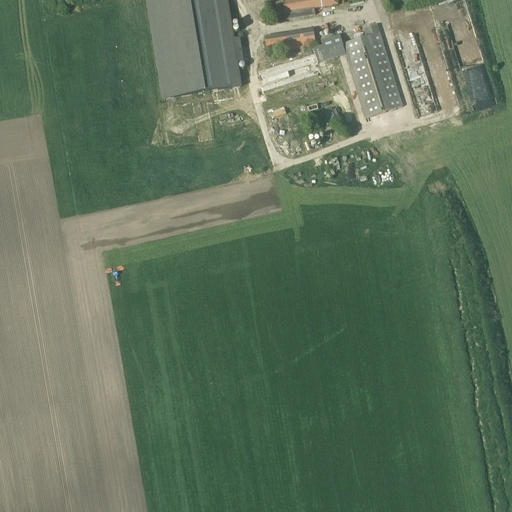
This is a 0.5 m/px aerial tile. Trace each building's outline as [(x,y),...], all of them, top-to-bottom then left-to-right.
[(147,0),(164,101),(240,88),(236,64),(243,62),(239,39),(232,40),(225,0),(147,0)] [(292,0),(276,3),(278,14),(285,13),(286,20),(315,16),(314,9),(337,5),(336,0),(292,0)] [(342,45),(340,36),(321,42),(323,46),(313,50),(314,54),(258,72),(265,95),(322,78),(318,63),(345,55),(365,119),(403,108),(379,33),(377,25),(363,29),(366,38),(351,42),(342,45)] [(314,35),(264,39),(265,52),(315,48),(314,35)] [(494,106),(490,94),(471,100),(474,112),(494,106)] [(333,108),(323,111),(327,125),(338,122),(333,108)] [(249,118),(222,125),(224,131),(250,124),(249,118)]
